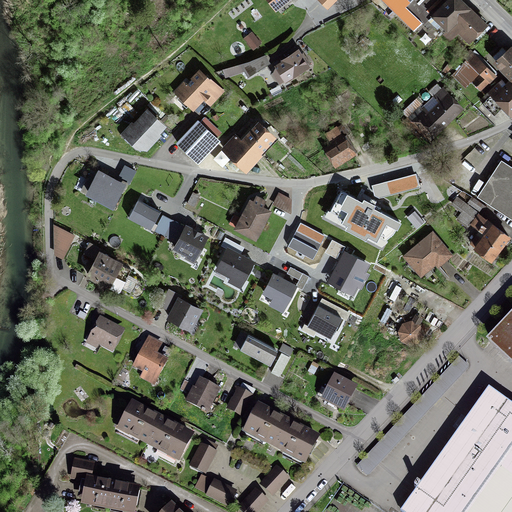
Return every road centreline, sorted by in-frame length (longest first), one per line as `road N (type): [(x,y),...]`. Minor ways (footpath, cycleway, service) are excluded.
road 1 (residential): [(511,122),(301,182),(88,150),(76,151),(56,173),(47,263),(56,276),(356,438)]
road 2 (residential): [(356,438),(511,271)]
